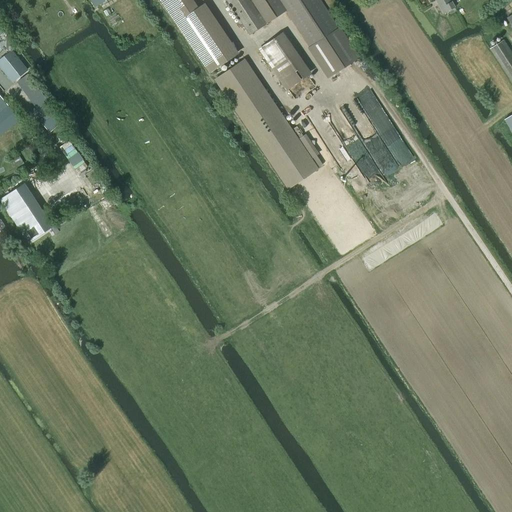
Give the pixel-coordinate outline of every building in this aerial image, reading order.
[(191,0),(160,0),(176,23),(197,8),(191,0)] [(286,9),(279,0),(226,0),(249,34),(265,23),(286,9)] [(356,58),(318,0),(279,0),(286,9),(329,76),(356,58)] [(435,0),(442,13),(454,7),(450,0),(435,0)] [(292,96),(313,82),(284,36),(263,50),(292,96)] [(9,52),(10,52),(12,51),(12,50),(16,47),(9,38),(6,40),(6,49),(9,52)] [(511,53),(503,40),(490,49),(511,82),(511,53)] [(9,53),(0,59),(0,67),(11,82),(27,69),(12,51),(10,52),(9,53)] [(215,80),(288,189),(318,168),(244,60),(215,80)] [(0,134),(18,120),(7,106),(0,111),(0,134)] [(54,136),(69,127),(56,108),(42,117),(54,136)] [(23,185),(2,199),(30,241),(50,227),(55,224),(43,207),(39,210),(23,185)] [(63,210),(53,217),(58,224),(68,217),(63,210)]
